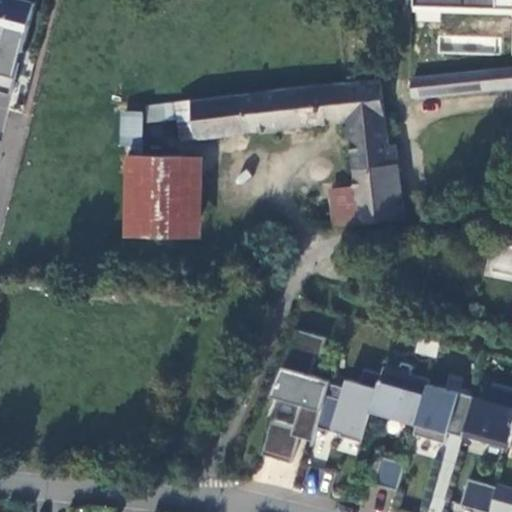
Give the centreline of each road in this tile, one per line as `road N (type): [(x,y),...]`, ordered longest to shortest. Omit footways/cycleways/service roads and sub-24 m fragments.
road 1 (unclassified): [(511,216),(303,262),(196,498)]
road 2 (residential): [(196,498),(0,479)]
